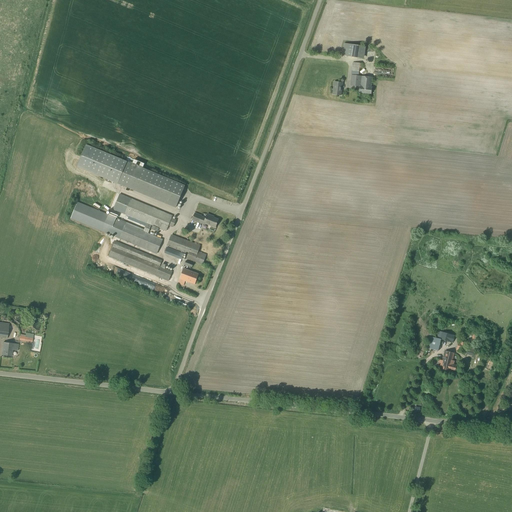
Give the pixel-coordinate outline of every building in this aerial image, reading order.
[(361,58),(363,46),(343,43),(341,55),(361,58)] [(362,68),(363,64),(352,62),(351,75),(350,86),(359,87),(358,93),(371,94),(372,88),(371,87),(373,77),(361,76),(360,76),(361,68),(362,68)] [(341,96),(342,83),(334,82),(332,95),(341,96)] [(176,208),(184,186),(86,146),(77,168),(176,208)] [(157,254),(163,239),(161,238),(162,236),(157,234),(156,237),(153,236),(154,234),(152,233),(151,235),(148,233),(151,226),(152,226),(151,229),(157,232),(159,229),(166,232),(169,226),(173,228),(176,220),(172,218),(173,216),(90,182),(84,198),(111,209),(108,215),(110,216),(77,202),(70,219),(119,239),(157,254)] [(206,218),(201,216),(202,216),(195,213),(191,220),(205,226),(206,224),(215,228),(218,219),(212,217),(213,216),(207,214),(206,218)] [(203,265),(207,255),(198,251),(200,246),(171,235),(167,246),(188,254),(186,259),(203,265)] [(168,281),(172,272),(171,271),(160,266),(162,261),(115,241),(112,247),(108,257),(168,281)] [(182,260),(184,254),(167,247),(164,253),(182,260)] [(195,284),(198,274),(183,269),(180,279),(178,284),(183,286),(185,281),(195,284)] [(0,337),(7,339),(9,324),(0,322),(0,337)] [(452,343),(455,336),(439,331),(436,340),(433,339),(430,349),(433,350),(433,351),(436,352),(437,351),(439,351),(441,342),(441,340),(452,343)] [(25,333),(24,341),(32,343),(33,335),(25,333)] [(464,352),(465,347),(466,344),(459,342),(456,350),(464,352)] [(17,351),(18,345),(3,343),(1,355),(11,356),(12,350),(17,351)] [(454,353),(445,351),(442,360),(443,361),(441,369),(449,371),(449,370),(455,371),(456,365),(451,364),(454,353)]
